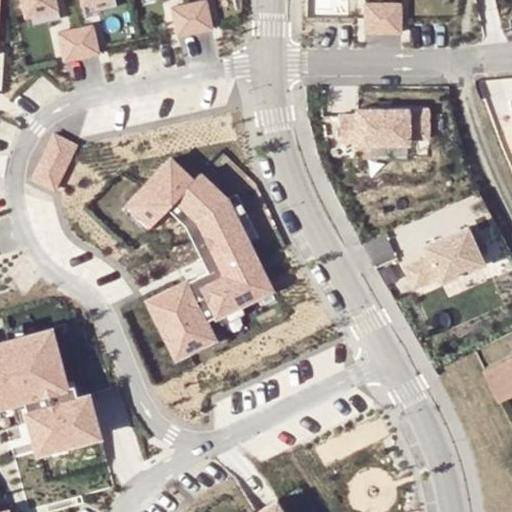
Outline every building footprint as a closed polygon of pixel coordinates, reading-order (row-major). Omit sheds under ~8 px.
[(56,0),(22,0),(26,15),(58,8),(56,0)] [(115,0),(99,0),(83,4),(85,14),(117,8),(115,0)] [(206,0),(171,7),(177,36),(214,29),(208,0),(206,0)] [(382,2),(365,2),(365,33),(382,32),(382,2)] [(402,2),(382,2),(382,32),(402,32),(402,2)] [(58,8),(26,15),(28,26),(61,19),(58,8)] [(94,24),(58,31),(64,62),(100,54),(94,24)] [(429,138),(429,107),(357,108),(357,114),(340,114),(340,142),(357,142),(357,143),(410,143),(410,138),(429,138)] [(54,133),(31,179),(54,190),(78,144),(54,133)] [(170,159),(129,202),(152,224),(170,205),(179,196),(190,206),(222,268),(211,274),(212,277),(200,283),(217,315),(240,303),(272,287),(248,242),(226,199),(199,173),(192,180),(170,159)] [(236,194),(226,199),(248,242),(259,237),(236,194)] [(179,196),(170,205),(180,214),(208,268),(196,275),(185,281),(206,321),(217,315),(200,283),(212,277),(211,274),(222,268),(190,206),(179,196)] [(145,232),(152,224),(129,202),(122,209),(145,232)] [(485,262),(469,226),(425,245),(430,255),(405,266),(414,287),(439,276),(441,281),(457,275),(455,271),(467,265),(469,269),(485,262)] [(206,321),(185,281),(147,300),(164,332),(176,326),(189,351),(215,338),(206,321)] [(245,313),(240,303),(217,315),(223,325),(245,313)] [(0,430),(7,429),(29,511),(114,487),(89,391),(112,387),(95,346),(89,347),(81,319),(25,334),(9,339),(0,340),(0,430)] [(6,328),(9,339),(25,334),(23,323),(6,328)] [(189,351),(176,326),(164,332),(177,357),(189,351)] [(511,395),(511,356),(486,370),(501,401),(511,395)] [(286,511),(277,499),(256,511),(286,511)]
